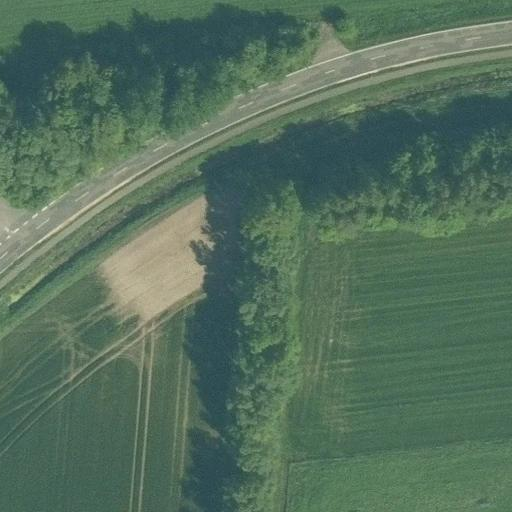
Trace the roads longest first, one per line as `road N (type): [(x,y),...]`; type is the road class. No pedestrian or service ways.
road 1 (track): [(511,109),(388,129),(279,169),(252,205),(227,511)]
road 2 (tertiary): [(22,239),(141,155),(345,70),(511,38)]
